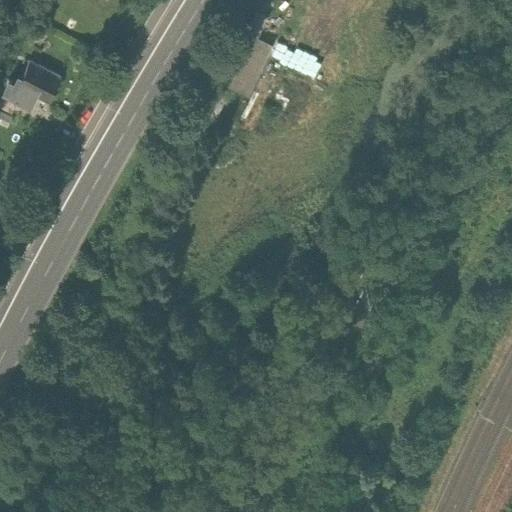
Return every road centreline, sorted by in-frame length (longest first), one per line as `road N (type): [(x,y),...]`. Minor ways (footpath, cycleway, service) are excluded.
road 1 (primary): [(0,363),(204,0)]
road 2 (track): [(180,511),(261,449),(358,350)]
